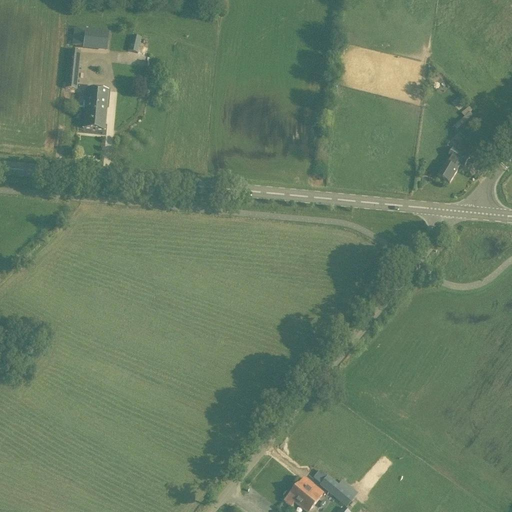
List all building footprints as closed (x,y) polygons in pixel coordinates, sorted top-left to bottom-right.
[(83,48),(85,30),(74,28),(72,47),(83,48)] [(131,36),(128,52),(138,55),(141,39),(131,36)] [(77,91),(79,67),(67,65),(64,89),(77,91)] [(104,132),(108,92),(86,90),(83,130),(104,132)] [(470,114),(454,128),(457,132),(464,140),(480,125),(474,117),(473,118),(470,114)] [(448,159),(449,159),(446,164),(438,178),(450,185),(460,166),(464,169),(470,159),(473,154),(460,146),(456,152),(453,150),(452,152),(449,151),(446,156),(448,158),(448,159)] [(303,479),(293,491),(313,508),(322,495),(303,479)] [(351,502),(325,480),(319,487),(346,509),(351,502)] [(294,504),(303,511),(309,511),(313,508),(293,491),(283,503),(290,509),(294,504)]
